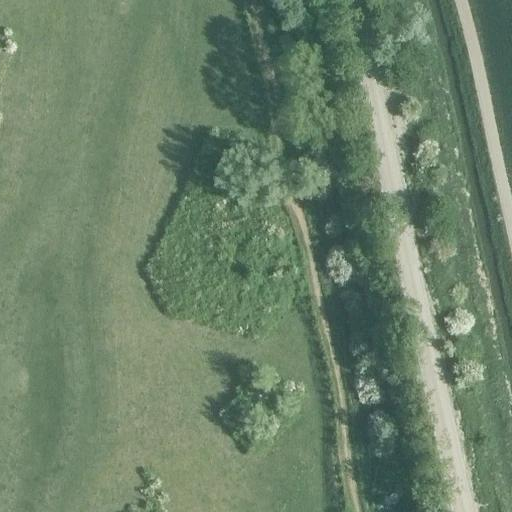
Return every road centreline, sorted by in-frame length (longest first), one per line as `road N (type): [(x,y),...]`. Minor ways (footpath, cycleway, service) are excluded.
road 1 (track): [(252,0),(276,151),(325,314),(358,511)]
road 2 (unclassified): [(462,511),(358,0)]
